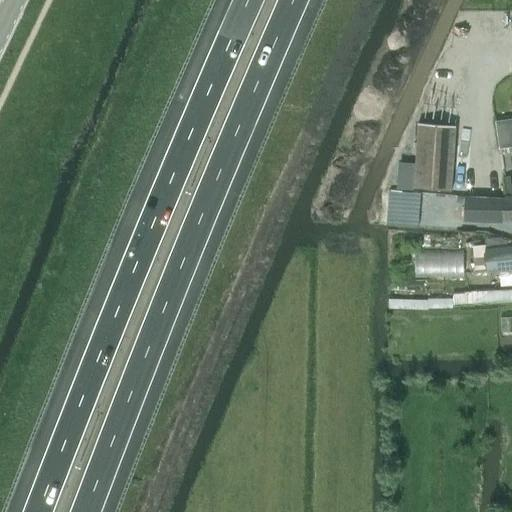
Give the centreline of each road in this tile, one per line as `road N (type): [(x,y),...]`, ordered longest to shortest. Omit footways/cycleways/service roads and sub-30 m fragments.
road 1 (motorway): [(247,0),(38,511)]
road 2 (motorway): [(85,511),(293,0)]
